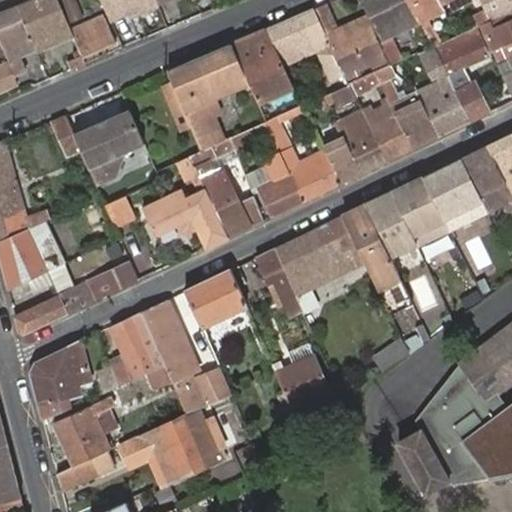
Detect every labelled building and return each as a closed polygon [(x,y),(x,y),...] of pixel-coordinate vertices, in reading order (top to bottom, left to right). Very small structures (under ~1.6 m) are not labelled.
[(59,0),(29,0),(19,4),(37,49),(38,51),(50,46),(45,36),(63,27),(68,39),(74,36),(73,33),(59,0)] [(102,0),(110,19),(135,9),(140,11),(151,5),(150,2),(153,0),(102,0)] [(389,35),(420,21),(409,0),(361,0),(379,40),(389,35)] [(440,0),(409,0),(420,21),(445,10),(441,1),(440,0)] [(511,0),(479,0),(483,9),(488,21),(511,9),(511,0)] [(345,74),(349,83),(353,81),(374,70),(382,67),(389,64),(367,18),(339,31),(326,3),(313,8),(345,74)] [(19,4),(0,12),(0,38),(1,38),(17,74),(26,70),(21,56),(37,49),(19,4)] [(313,8),(268,27),(284,63),(317,48),(332,80),(345,74),(313,8)] [(467,17),(472,28),(477,26),(488,21),(483,9),(467,17)] [(511,9),(488,21),(477,26),(490,51),(511,40),(511,9)] [(437,17),(443,38),(456,35),(449,13),(437,17)] [(105,19),(73,33),(74,36),(80,49),(83,56),(116,43),(105,19)] [(45,36),(50,46),(68,39),(63,27),(45,36)] [(268,27),(232,43),(248,79),(284,63),(268,27)] [(458,35),(432,46),(447,76),(437,81),(415,91),(436,138),(489,113),(474,82),(469,84),(462,67),(485,56),(472,28),(458,35)] [(379,40),(390,63),(400,58),(389,35),(379,40)] [(511,40),(490,51),(494,60),(494,61),(511,53),(511,40)] [(167,71),(171,81),(190,127),(200,151),(230,137),(214,99),(250,84),(248,79),(232,43),(167,71)] [(447,76),(432,46),(424,50),(437,81),(447,76)] [(69,60),(71,67),(85,61),(83,56),(80,49),(74,52),(76,57),(69,60)] [(511,100),(511,97),(501,75),(494,61),(494,60),(485,64),(503,106),(511,100)] [(0,89),(1,91),(18,84),(8,61),(0,63),(0,89)] [(398,100),(382,67),(374,70),(379,81),(387,97),(390,103),(398,100)] [(511,97),(511,69),(501,75),(511,97)] [(374,70),(353,81),(358,91),(379,81),(374,70)] [(190,127),(171,81),(160,85),(181,131),(190,127)] [(349,83),(331,91),(336,103),(354,94),(349,83)] [(415,91),(398,100),(390,103),(411,149),(436,138),(415,91)] [(298,93),(262,110),(267,121),(279,116),(303,104),(298,93)] [(382,106),(364,115),(383,155),(385,161),(411,149),(390,103),(387,97),(379,101),(382,106)] [(107,124),(76,138),(81,149),(96,184),(116,176),(125,150),(144,142),(129,108),(105,119),(107,124)] [(66,114),(51,121),(66,155),(81,149),(76,138),(74,133),(66,114)] [(342,140),(323,149),(339,183),(385,161),(383,155),(364,115),(349,122),(350,124),(337,130),(342,140)] [(279,116),(267,121),(272,131),(280,149),(292,144),(279,116)] [(105,119),(74,133),(76,138),(107,124),(105,119)] [(231,137),(236,148),(272,131),(267,121),(231,137)] [(510,188),(511,186),(511,133),(488,145),(510,188)] [(200,151),(190,156),(195,166),(236,148),(231,137),(230,137),(200,151)] [(0,240),(47,220),(52,217),(48,210),(28,218),(4,141),(0,142),(0,240)] [(339,183),(323,149),(299,160),(292,144),(280,149),(281,151),(304,201),(339,183)] [(462,159),(482,201),(501,192),(506,201),(511,198),(511,192),(510,188),(488,145),(462,159)] [(273,215),(304,201),(281,151),(266,158),(275,179),(259,186),(273,215)] [(275,179),(266,158),(243,167),(251,189),(259,186),(275,179)] [(462,159),(423,177),(448,228),(450,231),(487,213),(482,201),(462,159)] [(206,189),(228,237),(249,226),(264,220),(254,195),(239,202),(238,203),(224,172),(202,182),(206,189)] [(448,228),(423,177),(393,191),(414,234),(434,224),(438,233),(448,228)] [(200,227),(209,246),(228,237),(206,189),(187,199),(184,190),(143,208),(154,233),(175,223),(177,228),(187,233),(199,228),(200,227)] [(390,257),(418,243),(414,234),(393,191),(365,206),(390,257)] [(122,196),(105,203),(115,225),(132,217),(122,196)] [(390,257),(365,206),(342,215),(367,265),(392,315),(414,303),(390,257)] [(342,215),(314,228),(334,270),(337,275),(338,279),(362,268),(367,265),(342,215)] [(65,262),(47,220),(0,240),(0,256),(8,289),(65,262)] [(434,224),(414,234),(418,243),(438,233),(434,224)] [(275,247),(302,308),(312,303),(306,289),(337,275),(334,270),(314,228),(275,247)] [(275,247),(254,257),(266,284),(273,282),(287,314),(302,308),(275,247)] [(73,289),(16,316),(20,331),(25,333),(81,306),(94,300),(138,279),(131,262),(86,283),(73,289)] [(185,290),(200,324),(245,304),(230,269),(185,290)] [(475,281),(448,294),(459,314),(485,301),(481,293),(475,281)] [(166,298),(141,311),(164,364),(171,379),(172,382),(199,370),(191,353),(166,298)] [(127,358),(108,366),(111,377),(108,378),(111,388),(145,373),(164,364),(141,311),(112,325),(127,358)] [(511,322),(461,360),(431,398),(444,415),(422,427),(398,440),(426,491),(450,478),(445,469),(470,451),(488,475),(511,470),(511,410),(509,406),(501,412),(489,397),(511,379),(511,322)] [(424,342),(430,337),(425,327),(418,331),(424,342)] [(403,339),(376,358),(384,368),(409,350),(403,339)] [(91,379),(80,340),(34,362),(29,371),(38,404),(42,419),(70,406),(68,396),(79,393),(77,383),(91,379)] [(284,368),(275,372),(290,406),(297,403),(306,399),(313,415),(326,408),(343,399),(336,386),(328,389),(312,355),(284,368)] [(279,359),(271,363),(275,372),(284,368),(279,359)] [(164,364),(145,373),(152,388),(171,379),(164,364)] [(177,392),(185,410),(232,393),(219,365),(194,376),(196,383),(190,386),(177,392)] [(111,377),(108,366),(97,370),(103,392),(111,388),(108,378),(111,377)] [(105,397),(97,399),(101,408),(93,412),(102,432),(120,425),(105,397)] [(431,398),(416,417),(422,427),(444,415),(431,398)] [(51,423),(71,464),(109,446),(102,432),(93,412),(101,408),(97,399),(51,423)] [(297,421),(298,424),(305,421),(297,403),(290,406),(294,413),(297,421)] [(190,471),(220,457),(216,447),(199,410),(161,428),(142,436),(152,459),(160,455),(166,453),(176,477),(190,471)] [(297,421),(294,413),(281,419),(284,427),(297,421)] [(7,443),(0,444),(0,501),(21,497),(7,443)] [(55,471),(59,488),(95,471),(117,460),(109,446),(71,464),(55,471)] [(451,477),(453,481),(488,475),(470,451),(445,469),(450,478),(451,477)] [(170,479),(176,477),(166,453),(160,455),(170,479)] [(245,490),(239,477),(215,488),(222,501),(245,490)] [(168,480),(153,487),(163,509),(178,502),(168,480)] [(0,511),(24,511),(21,497),(0,501),(0,511)]
